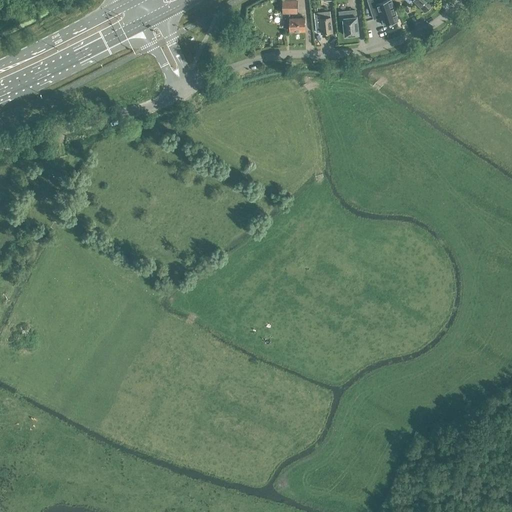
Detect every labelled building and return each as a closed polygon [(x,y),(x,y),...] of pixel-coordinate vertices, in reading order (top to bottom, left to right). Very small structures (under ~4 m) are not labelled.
[(383,0),(367,0),(374,19),(381,17),(384,26),(399,21),(391,0),(386,0),(383,1),(383,0)] [(435,2),(432,0),(405,0),(409,4),(413,0),(425,12),(435,2)] [(284,14),(299,14),(298,2),(284,2),(284,3),(281,3),(282,14),(284,14)] [(357,16),(356,10),(339,12),(340,20),(344,20),(346,35),(359,34),(357,16)] [(333,32),(330,11),(315,13),(316,21),(321,20),(322,33),(333,32)] [(306,31),(305,17),(290,17),(290,31),(306,31)]
